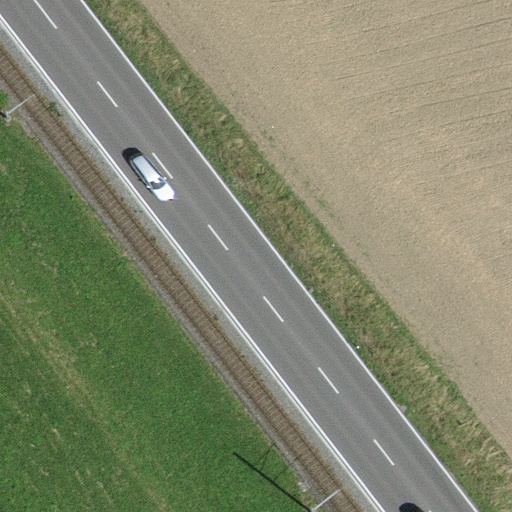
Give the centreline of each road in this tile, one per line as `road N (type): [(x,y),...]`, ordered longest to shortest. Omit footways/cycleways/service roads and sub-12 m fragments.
road 1 (primary): [(428,511),(31,0)]
road 2 (track): [(511,454),(302,180),(139,0)]
